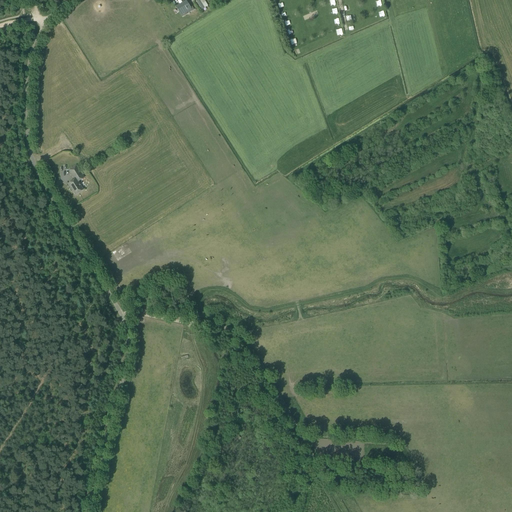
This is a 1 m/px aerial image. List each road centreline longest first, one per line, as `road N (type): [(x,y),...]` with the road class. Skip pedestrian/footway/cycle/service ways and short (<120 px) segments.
road 1 (unclassified): [(86,511),(128,346),(126,324),(34,167),(26,138),(34,44),(69,0)]
road 2 (track): [(332,490),(251,347),(222,325),(195,322)]
